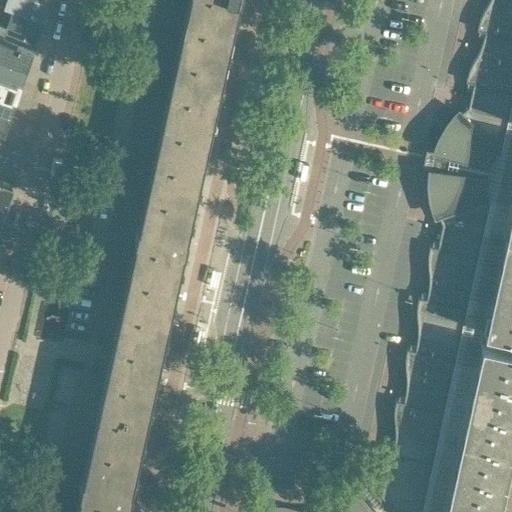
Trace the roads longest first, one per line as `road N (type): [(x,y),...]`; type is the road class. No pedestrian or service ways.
road 1 (residential): [(310,0),(197,511)]
road 2 (residential): [(0,356),(74,0)]
road 3 (residential): [(101,339),(171,0)]
road 4 (residential): [(61,511),(95,370)]
